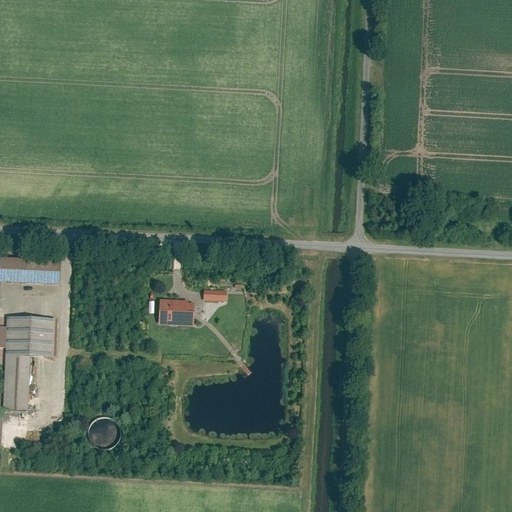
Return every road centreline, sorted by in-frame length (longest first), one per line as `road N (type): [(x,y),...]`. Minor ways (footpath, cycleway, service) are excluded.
road 1 (unclassified): [(0,228),(359,244)]
road 2 (track): [(345,511),(359,244)]
road 3 (unclassified): [(372,0),(359,244)]
road 4 (unclassified): [(359,244),(511,253)]
